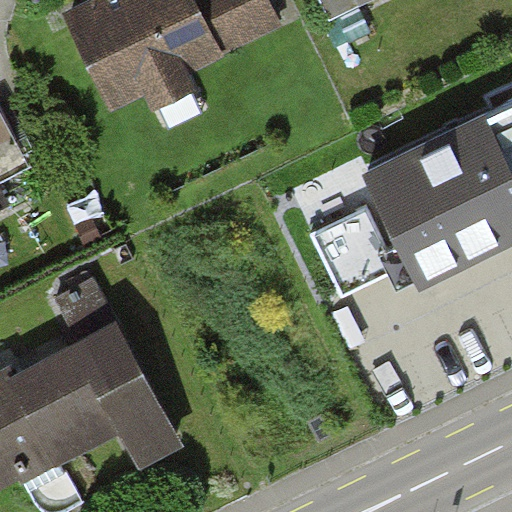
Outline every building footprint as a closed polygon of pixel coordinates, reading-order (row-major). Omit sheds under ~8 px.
[(105,0),(72,16),(112,99),(275,22),(265,0),(105,0)] [(359,0),(320,0),(330,20),(362,5),(359,0)] [(511,91),(339,173),(391,283),(511,226),(511,91)] [(0,108),(0,178),(29,164),(0,108)] [(57,333),(0,362),(0,474),(105,419),(127,460),(181,431),(93,265),(37,295),(57,333)]
